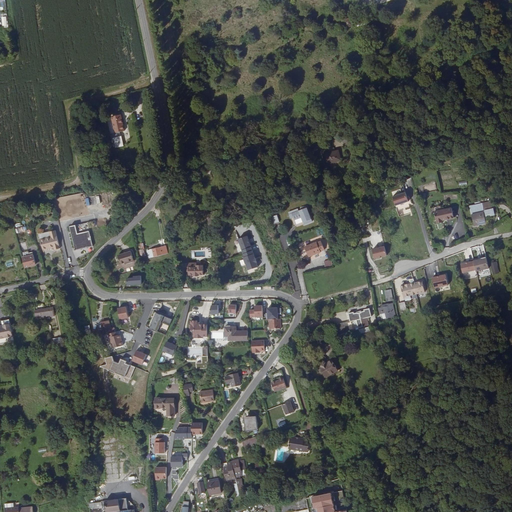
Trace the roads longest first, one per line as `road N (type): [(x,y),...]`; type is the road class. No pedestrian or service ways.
road 1 (residential): [(168,511),(294,321),(294,305),(272,291),(150,294)]
road 2 (residential): [(83,273),(150,204),(166,168),(137,0)]
road 3 (track): [(396,274),(511,233)]
